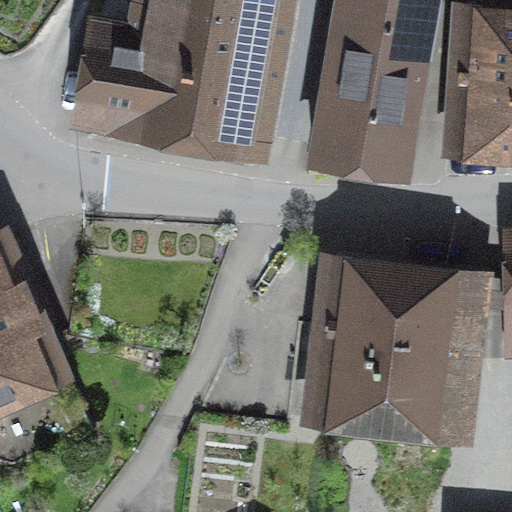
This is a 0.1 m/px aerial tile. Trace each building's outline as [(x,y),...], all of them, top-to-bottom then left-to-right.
[(108,21),(93,105),(250,133),(273,0),(153,0),(148,28),(108,21)] [(422,0),(353,0),(341,70),(330,68),(327,81),(339,83),(336,103),(321,100),(313,146),(407,161),(414,116),(399,114),(402,93),(407,94),(419,26),(418,26),(422,0)] [(511,0),(483,0),(483,5),(475,4),(474,16),(473,16),(464,134),(511,137),(511,0)] [(0,231),(0,409),(73,381),(13,226),(0,231)] [(448,419),(465,281),(336,265),(319,404),(448,419)]
